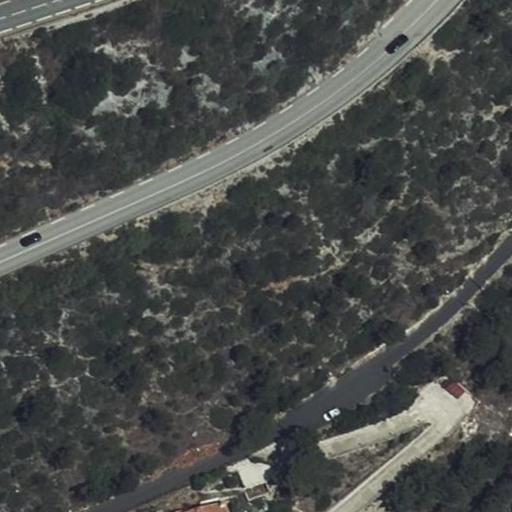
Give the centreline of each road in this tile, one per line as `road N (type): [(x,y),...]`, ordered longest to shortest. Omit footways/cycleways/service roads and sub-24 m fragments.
road 1 (secondary): [(0,261),(252,144),(347,81),(437,0)]
road 2 (residential): [(99,511),(263,435)]
